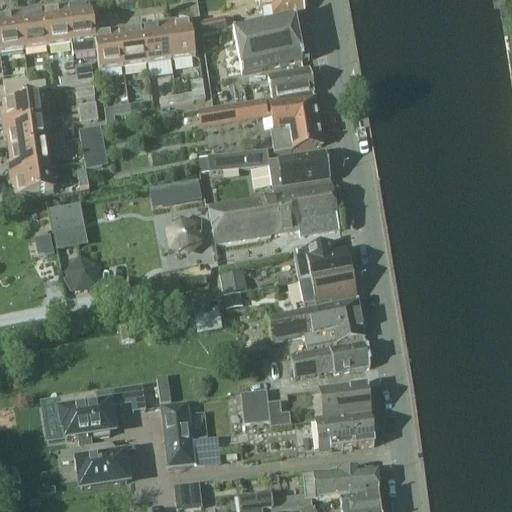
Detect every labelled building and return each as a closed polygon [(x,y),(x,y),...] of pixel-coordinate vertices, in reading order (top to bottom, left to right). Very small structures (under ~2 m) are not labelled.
[(293,15),(293,16),(304,14),(301,0),(257,0),(259,11),(271,9),(273,19),(293,15)] [(72,58),(96,54),(95,43),(94,36),(95,36),(90,5),(71,8),(71,5),(66,6),(72,46),(72,58)] [(61,6),(61,9),(42,12),(48,50),(72,46),(66,6),(61,6)] [(0,18),(0,56),(24,53),(18,12),(13,13),(14,16),(0,18)] [(23,12),(18,12),(24,53),(48,50),(42,12),(23,15),(23,12)] [(310,62),(301,17),(233,31),(234,40),(238,56),(242,76),(310,62)] [(222,21),(201,25),(203,38),(225,33),(222,21)] [(170,22),(165,23),(171,64),(195,60),(190,23),(171,25),(170,22)] [(160,24),(161,27),(142,30),(147,67),(171,64),(165,23),(160,24)] [(122,29),(118,30),(123,71),(147,67),(142,30),(123,32),(122,29)] [(96,54),(99,74),(123,71),(118,30),(113,30),(113,34),(95,36),(94,36),(95,43),(96,54)] [(269,81),(273,101),(269,102),(270,102),(271,108),(314,101),(312,96),(313,96),(309,73),(269,81)] [(93,77),(76,79),(77,88),(94,85),(93,77)] [(60,81),(61,90),(77,88),(76,79),(60,81)] [(5,98),(30,94),(29,86),(28,81),(4,84),(5,98)] [(45,83),(29,86),(30,94),(46,92),(45,83)] [(78,101),(95,99),(93,90),(77,93),(78,101)] [(192,96),(176,99),(177,108),(194,105),(192,96)] [(1,123),(2,128),(43,122),(40,98),(2,103),(5,123),(1,123)] [(161,111),(177,108),(176,99),(159,102),(161,111)] [(271,117),(274,135),(319,128),(314,101),(271,108),(270,102),(269,102),(198,113),(200,128),(271,117)] [(145,105),(129,108),(130,117),(147,114),(145,105)] [(96,106),(87,107),(89,124),(98,123),(96,106)] [(81,125),(89,124),(87,107),(79,109),(81,125)] [(115,125),(114,120),(130,117),(129,108),(104,113),(107,127),(115,125)] [(3,133),(6,133),(9,152),(46,146),(43,122),(2,128),(3,133)] [(273,156),(322,149),(319,128),(274,135),(270,136),(273,156)] [(82,153),(102,150),(99,130),(79,133),(82,153)] [(8,171),(9,176),(50,170),(46,146),(9,152),(11,170),(8,171)] [(82,153),(86,173),(105,169),(102,150),(82,153)] [(213,159),(201,160),(202,175),(214,174),(268,168),(267,153),(213,159)] [(326,156),(278,163),(283,192),(331,184),(326,156)] [(16,200),(53,194),(50,170),(9,176),(10,181),(13,180),(16,200)] [(80,191),(88,189),(85,173),(77,174),(80,191)] [(151,187),(153,207),(204,202),(202,181),(151,187)] [(332,189),(209,209),(215,248),(300,233),(300,240),(340,233),(332,189)] [(54,209),(55,248),(86,247),(85,208),(54,209)] [(182,253),(204,236),(188,215),(165,232),(182,253)] [(54,258),(50,239),(34,242),(38,261),(54,258)] [(292,254),(295,266),(299,285),(311,283),(352,275),(348,253),(333,255),(332,246),(292,254)] [(79,261),(66,276),(76,294),(95,290),(99,269),(79,261)] [(233,276),(221,278),(225,300),(228,299),(238,297),(241,296),(237,275),(233,276)] [(352,275),(311,283),(299,285),(303,309),(316,306),(330,303),(331,308),(358,303),(355,298),(352,275)] [(237,312),(234,299),(225,301),(227,314),(237,312)] [(334,348),(364,341),(358,303),(331,308),(267,322),(271,346),(304,340),(306,353),(334,348)] [(194,319),(197,337),(222,332),(219,314),(194,319)] [(333,379),(370,372),(365,346),(290,360),(294,383),(333,376),(333,379)] [(367,388),(319,394),(323,424),(369,419),(368,410),(370,410),(367,388)] [(266,395),(242,398),(244,418),(268,415),(268,407),(266,395)] [(64,431),(66,442),(93,437),(94,441),(109,439),(109,435),(113,434),(109,407),(98,409),(96,397),(60,402),(62,415),(59,415),(62,432),(64,431)] [(187,405),(161,408),(163,430),(189,427),(187,405)] [(280,406),(268,407),(268,415),(269,425),(270,431),(290,429),(289,417),(281,418),(280,406)] [(323,424),(315,425),(319,456),(374,449),(372,428),(371,428),(369,419),(323,424)] [(189,427),(163,430),(166,454),(192,451),(189,427)] [(79,482),(80,492),(127,485),(123,458),(112,460),(111,449),(111,447),(97,449),(82,451),(84,464),(74,465),(76,482),(79,482)] [(192,451),(166,454),(168,471),(194,468),(192,451)] [(314,478),(316,504),(379,495),(376,473),(375,473),(376,474),(314,478)] [(189,511),(201,511),(198,487),(174,490),(176,511),(189,511)] [(236,511),(270,511),(270,503),(269,495),(235,499),(236,511)] [(380,511),(378,496),(339,502),(340,511),(380,511)] [(312,511),(311,499),(283,502),(284,511),(312,511)] [(284,511),(283,502),(270,503),(270,511),(284,511)]
